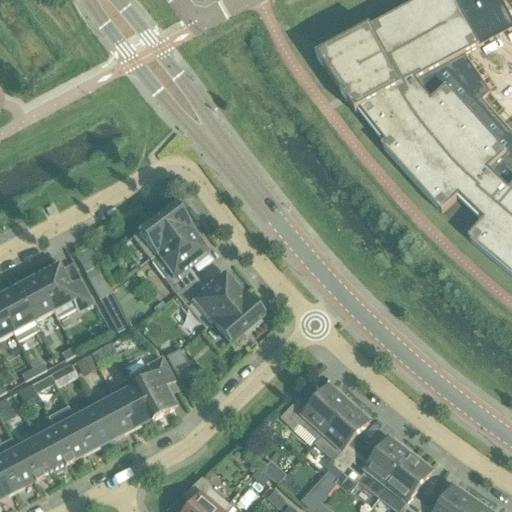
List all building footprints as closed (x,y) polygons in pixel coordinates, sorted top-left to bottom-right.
[(511,134),(482,102),(491,94),(480,79),(466,57),(480,48),(511,31),(511,20),(501,0),(428,0),(317,59),(356,115),(380,102),(402,130),(382,148),(442,215),(459,200),(484,223),(469,241),(511,277),(511,134)] [(159,221),(133,241),(150,264),(154,270),(162,264),(194,240),(189,234),(190,234),(173,211),(171,212),(169,209),(156,218),(159,221)] [(162,264),(154,270),(176,299),(196,282),(187,270),(206,256),(194,240),(162,264)] [(56,268),(34,280),(53,316),(57,322),(76,312),(77,314),(90,307),(78,284),(68,290),(56,268)] [(111,296),(99,273),(87,279),(99,302),(111,296)] [(199,326),(236,294),(223,279),(206,294),(196,282),(176,299),(199,326)] [(35,283),(15,293),(38,335),(39,335),(38,333),(57,322),(53,316),(34,280),(35,283)] [(0,312),(18,346),(38,335),(15,293),(0,301),(0,312)] [(236,294),(199,326),(205,333),(212,326),(230,347),(247,332),(250,335),(261,325),(259,322),(261,321),(242,299),(241,299),(236,294)] [(93,309),(108,339),(122,332),(107,302),(93,309)] [(17,346),(18,346),(0,312),(0,344),(12,338),(17,346)] [(111,346),(90,357),(96,368),(116,357),(111,346)] [(60,354),(65,363),(76,358),(71,348),(60,354)] [(96,368),(90,357),(77,364),(85,378),(98,371),(96,368)] [(152,425),(174,413),(163,392),(173,386),(161,363),(129,380),(152,425)] [(41,364),(30,370),(35,379),(46,373),(41,364)] [(70,368),(50,379),(55,387),(57,392),(77,381),(70,368)] [(30,370),(20,375),(25,385),(35,379),(30,370)] [(31,389),(36,397),(55,387),(50,379),(31,389)] [(130,383),(110,394),(114,402),(131,433),(150,423),(152,425),(130,383)] [(37,399),(36,397),(31,389),(18,396),(24,406),(37,399)] [(319,444),(352,406),(341,397),(339,399),(331,391),(310,414),(299,404),(282,422),(294,433),(300,426),(319,444)] [(5,402),(0,405),(0,418),(11,413),(5,402)] [(111,444),(131,433),(114,402),(94,413),(111,444)] [(319,444),(316,447),(335,464),(332,467),(331,466),(326,472),(328,474),(340,484),(345,478),(361,459),(349,449),(370,426),(361,418),(363,416),(352,406),(319,444)] [(68,410),(48,421),(55,433),(73,467),(72,465),(92,454),(75,423),(68,410)] [(92,454),(111,444),(94,413),(75,423),(92,454)] [(54,477),(73,467),(55,433),(36,444),(54,477)] [(10,442),(0,447),(0,468),(14,495),(33,485),(34,488),(35,487),(17,454),(10,442)] [(35,487),(54,477),(36,444),(17,454),(35,487)] [(345,478),(337,487),(350,498),(357,488),(359,486),(380,501),(387,492),(414,457),(402,448),(400,451),(391,444),(372,468),(361,459),(345,478)] [(387,492),(380,501),(393,511),(423,511),(425,509),(413,500),(432,476),(423,469),(425,466),(414,457),(387,492)] [(0,503),(14,495),(0,468),(0,503)] [(259,473),(252,481),(263,491),(270,483),(259,473)] [(195,510),(192,511),(225,511),(230,507),(212,492),(203,483),(185,499),(195,510)] [(472,511),(478,504),(466,496),(464,499),(455,492),(441,511),(429,511),(425,509),(423,511),(472,511)] [(280,511),(287,505),(275,495),(268,502),(278,511),(280,511)] [(304,511),(316,511),(322,505),(311,496),(300,508),(304,511)]
